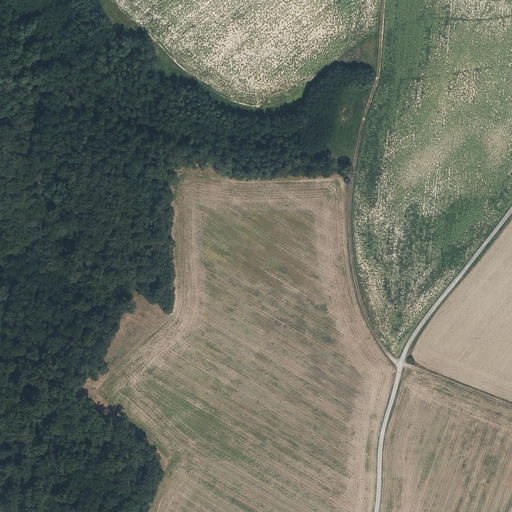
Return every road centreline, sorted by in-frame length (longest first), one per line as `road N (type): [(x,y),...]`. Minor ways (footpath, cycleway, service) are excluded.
road 1 (track): [(383,0),(349,238),(369,325),(398,360)]
road 2 (unclassified): [(511,205),(398,360)]
road 3 (track): [(398,360),(373,511)]
road 4 (track): [(0,262),(106,335)]
road 5 (track): [(398,360),(511,406)]
